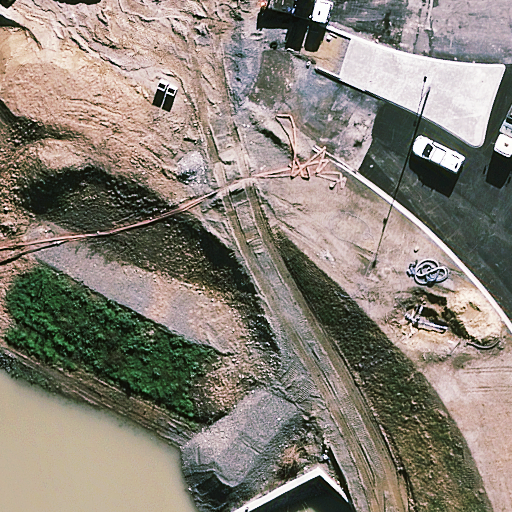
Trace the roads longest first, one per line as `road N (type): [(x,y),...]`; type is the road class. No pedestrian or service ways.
road 1 (secondary): [(511,232),(415,153),(349,113),(109,0)]
road 2 (track): [(374,511),(358,451),(307,337),(283,246),(294,89)]
road 3 (track): [(331,392),(91,246),(0,223)]
road 4 (secondary): [(379,0),(485,20),(511,17)]
